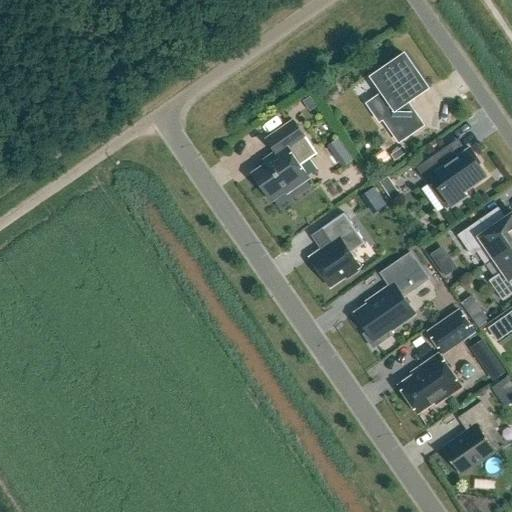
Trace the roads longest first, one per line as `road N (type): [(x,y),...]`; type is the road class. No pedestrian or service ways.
road 1 (residential): [(162,113),(437,511)]
road 2 (unclassified): [(162,113),(326,0)]
road 3 (residential): [(416,0),(511,137)]
